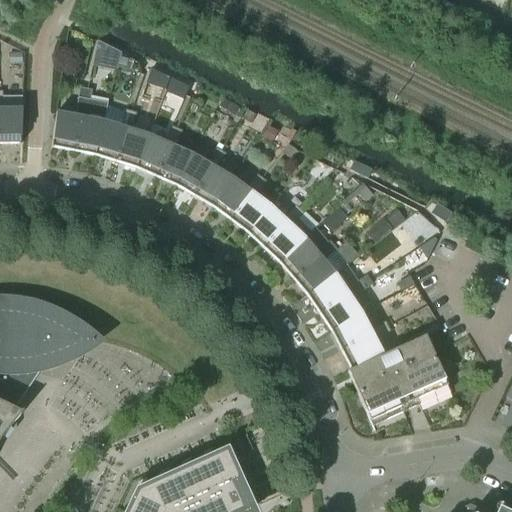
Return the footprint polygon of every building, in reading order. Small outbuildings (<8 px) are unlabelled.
[(22,54),(8,54),(8,64),(22,64),(22,54)] [(183,100),(188,89),(170,81),(165,92),(183,100)] [(21,110),(21,97),(2,96),(2,102),(0,101),(0,145),(18,145),(19,145),(21,110)] [(94,157),(102,123),(107,104),(89,101),(88,102),(76,99),(75,108),(87,111),(85,120),(79,119),(73,152),(94,157)] [(223,99),(218,107),(225,112),(230,103),(223,99)] [(87,111),(75,108),(73,117),(69,116),(57,114),(55,113),(51,149),(52,149),(52,148),(73,152),(79,119),(85,120),(87,111)] [(122,120),(133,123),(136,114),(125,111),(122,120)] [(245,112),(241,120),(251,125),(255,117),(245,112)] [(119,128),(125,130),(130,132),(133,123),(122,120),(119,128)] [(94,157),(115,163),(125,130),(119,128),(102,123),(94,157)] [(167,136),(178,140),(181,132),(171,127),(167,136)] [(277,132),(268,127),(262,138),(270,143),(277,132)] [(147,137),(130,132),(125,130),(115,163),(135,169),(147,137)] [(164,144),(169,146),(174,149),(178,140),(167,136),(164,144)] [(164,144),(147,137),(135,169),(155,178),(169,146),(164,144)] [(155,178),(175,187),(190,156),(174,149),(169,146),(155,178)] [(297,154),(287,147),(281,155),(291,162),(297,154)] [(210,157),(220,163),(225,155),(215,149),(210,157)] [(175,187),(193,198),(210,168),(206,165),(190,156),(175,187)] [(206,165),(210,168),(215,171),(220,163),(210,157),(206,165)] [(371,171),(353,162),(349,171),(367,180),(371,171)] [(193,198),(212,208),(231,180),(215,171),(210,168),(193,198)] [(251,183),(260,190),(265,182),(256,176),(251,183)] [(212,208),(229,221),(250,194),(245,190),(231,180),(212,208)] [(245,190),(250,194),(254,197),(260,190),(251,183),(245,190)] [(362,185),(343,202),(346,206),(358,196),(364,203),(372,197),(362,185)] [(269,208),(254,197),(250,194),(229,221),(247,234),(269,208)] [(282,220),(288,214),(292,210),(278,197),(269,208),(247,234),(262,249),(286,224),(282,220)] [(295,207),(292,210),(288,214),(296,221),(303,214),(295,207)] [(337,209),(329,217),(337,227),(346,219),(337,209)] [(282,220),(286,224),(290,228),(296,221),(288,214),(282,220)] [(311,233),(297,220),(296,221),(290,228),(286,224),(262,249),(278,264),(303,240),(311,233)] [(375,226),(384,236),(391,230),(382,220),(375,226)] [(303,240),(278,264),(292,280),(319,258),(315,254),(322,248),(329,242),(317,228),(311,233),(303,240)] [(426,261),(427,259),(436,242),(433,239),(418,249),(426,261)] [(336,250),(329,242),(322,248),(329,256),(335,252),(336,250)] [(322,262),(329,256),(322,248),(315,254),(319,258),(322,262)] [(319,258),(292,280),(306,297),(342,270),(346,266),(335,252),(329,256),(322,262),(319,258)] [(346,266),(342,270),(306,297),(318,315),(347,295),(344,291),(351,286),(357,282),(346,266)] [(362,292),(365,290),(359,281),(357,282),(351,286),(358,295),(362,292)] [(347,295),(350,300),(358,295),(351,286),(344,291),(347,295)] [(362,292),(358,295),(350,300),(347,295),(318,315),(330,332),(360,315),(372,308),(362,292)] [(0,511),(0,440),(5,433),(11,426),(16,420),(22,414),(21,412),(19,414),(13,410),(36,376),(39,371),(45,370),(51,368),(57,366),(63,364),(68,362),(74,359),(79,356),(85,353),(90,349),(104,339),(101,335),(97,332),(89,325),(85,323),(76,316),(70,313),(64,310),(58,307),(46,302),(40,299),(26,297),(13,295),(0,293),(0,511)] [(368,331),(360,315),(330,332),(340,352),(371,336),(368,331)] [(385,322),(376,327),(382,337),(390,332),(385,322)] [(376,327),(368,331),(371,336),(373,341),(382,337),(376,327)] [(382,357),(373,341),(371,336),(340,352),(350,371),(382,357)] [(424,337),(382,357),(350,371),(346,372),(369,422),(447,387),(424,337)] [(252,450),(245,435),(230,442),(227,443),(229,447),(234,458),(252,450)] [(136,491),(125,511),(247,511),(235,483),(239,481),(226,450),(136,491)]
